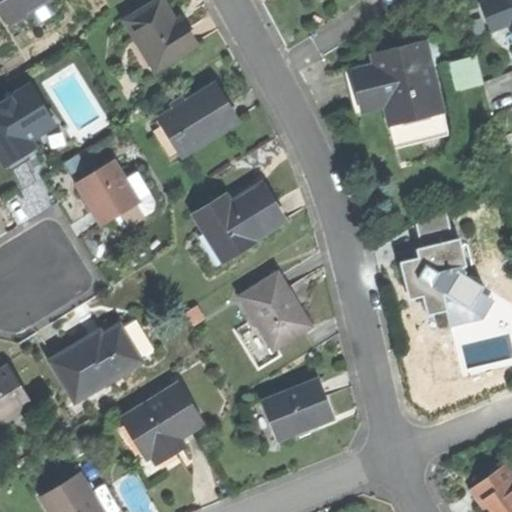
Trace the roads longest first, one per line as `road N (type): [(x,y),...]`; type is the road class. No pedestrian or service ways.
road 1 (residential): [(229,0),(320,171),(398,454)]
road 2 (residential): [(398,454),(248,511)]
road 3 (residential): [(511,408),(398,454)]
